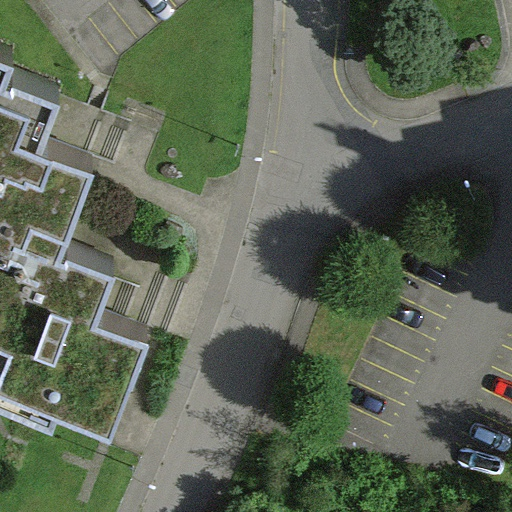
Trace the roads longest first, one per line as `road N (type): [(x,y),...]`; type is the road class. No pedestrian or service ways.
road 1 (residential): [(303,182),(260,322),(172,511)]
road 2 (residential): [(511,108),(303,182)]
road 3 (residential): [(303,182),(309,0)]
